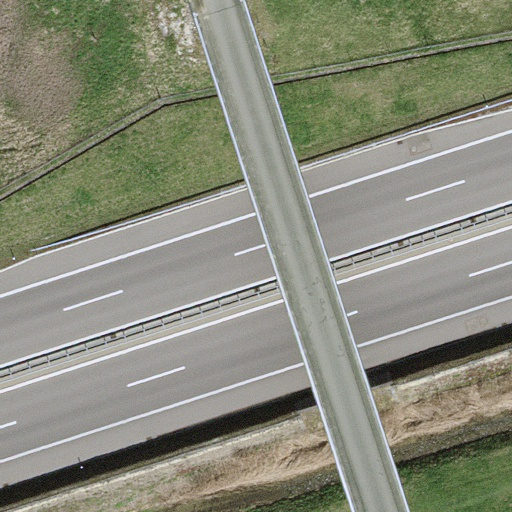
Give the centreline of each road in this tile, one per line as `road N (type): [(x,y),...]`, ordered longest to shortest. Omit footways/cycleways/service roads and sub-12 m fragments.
road 1 (motorway): [(0,426),(511,261)]
road 2 (motorway): [(511,165),(0,330)]
road 3 (track): [(217,0),(381,511)]
